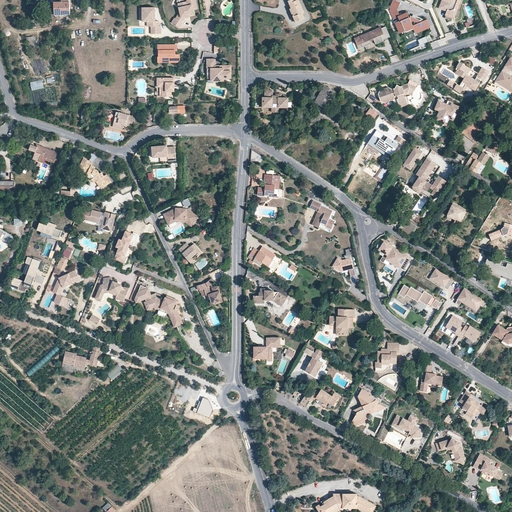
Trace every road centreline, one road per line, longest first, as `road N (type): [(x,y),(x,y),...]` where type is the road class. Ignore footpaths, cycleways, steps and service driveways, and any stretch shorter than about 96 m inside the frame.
road 1 (residential): [(261,393),(484,511)]
road 2 (unclassified): [(0,301),(224,391)]
road 3 (residential): [(235,370),(244,137)]
road 4 (residential): [(216,353),(125,152)]
road 5 (residential): [(511,198),(340,80)]
road 6 (residential): [(340,80),(357,83),(511,32)]
road 7 (residential): [(360,223),(421,247),(511,309)]
road 8 (residential): [(377,304),(511,395)]
road 9 (track): [(121,511),(0,406)]
road 10 (residential): [(125,152),(17,118),(0,76)]
road 11 (track): [(123,511),(192,449),(243,425)]
road 12 (residential): [(244,137),(341,197),(360,223)]
road 13 (residential): [(125,152),(151,132),(244,130)]
